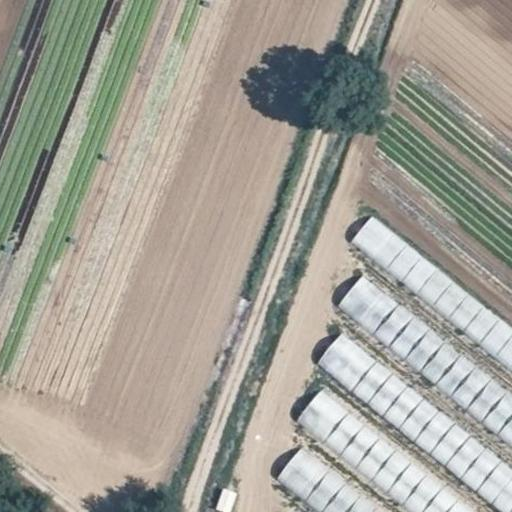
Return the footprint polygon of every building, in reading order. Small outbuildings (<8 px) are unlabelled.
[(409,288),(429,264),(374,216),(353,240),(409,288)] [(511,329),(422,260),(404,283),(511,367),(511,329)] [(397,308),(376,336),(491,420),(511,391),(397,308)] [(511,511),(511,469),(375,365),(354,394),(509,511),(511,511)] [(477,511),(319,394),(297,424),(415,511),(477,511)] [(277,479),(321,511),(380,511),(299,451),(277,479)] [(218,511),(221,511),(232,511),(237,492),(223,489),(218,511)]
